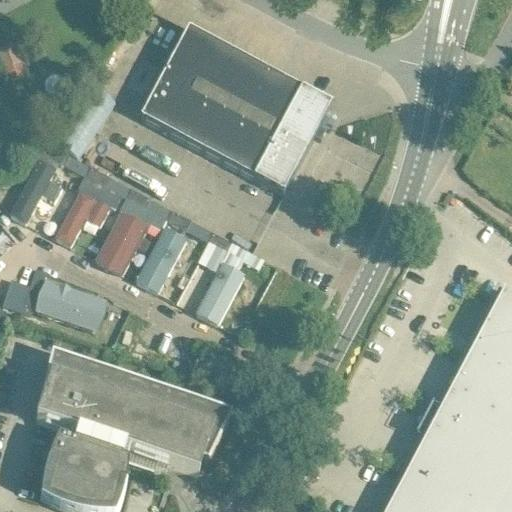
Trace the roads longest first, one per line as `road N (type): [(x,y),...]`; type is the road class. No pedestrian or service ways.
road 1 (residential): [(312,390),(39,256),(0,274)]
road 2 (tertiary): [(312,390),(379,260),(409,180),(434,69)]
road 3 (unclassified): [(255,0),(355,50),(434,69)]
road 4 (tertiary): [(241,511),(312,390)]
